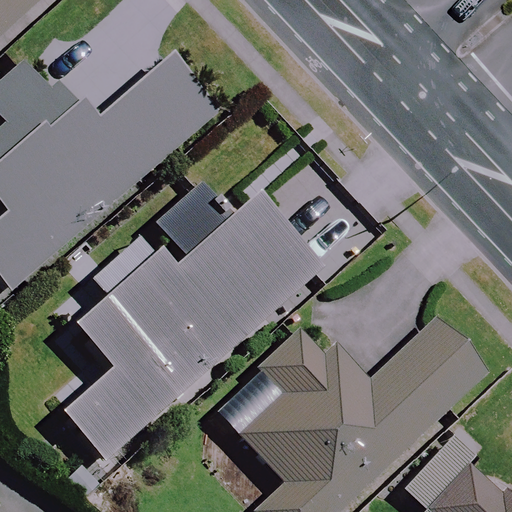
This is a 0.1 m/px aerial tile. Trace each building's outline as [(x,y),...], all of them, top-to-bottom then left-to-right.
[(0,0),(0,40),(44,0),(0,0)] [(210,119),(165,67),(81,139),(24,73),(0,94),(0,223),(1,224),(0,224),(0,292),(4,297),(210,119)] [(222,230),(191,196),(148,235),(164,253),(69,339),(105,379),(57,423),(101,471),(313,279),(247,207),(222,230)] [(274,400),(229,439),(276,493),(253,511),(332,511),(475,390),(427,335),(360,393),(309,333),(256,379),(274,400)] [(511,511),(511,505),(445,444),(398,496),(415,511),(511,511)]
